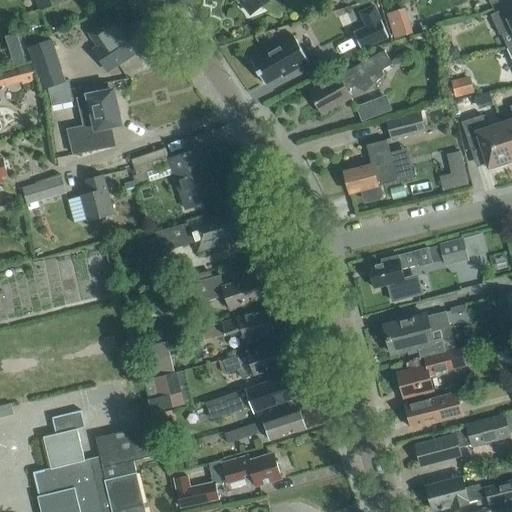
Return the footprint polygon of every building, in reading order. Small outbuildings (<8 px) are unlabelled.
[(62,0),(36,0),(40,10),(63,1),(62,0)] [(240,0),(251,14),(269,0),(240,0)] [(511,4),(491,15),(500,35),(501,34),(507,47),(511,44),(511,4)] [(367,27),(354,33),(361,49),(388,37),(381,21),(374,7),(360,13),(367,27)] [(412,34),(404,10),(389,14),(396,39),(412,34)] [(97,46),(107,66),(118,61),(119,64),(150,44),(135,22),(127,27),(118,14),(89,34),(97,46)] [(294,36),(267,51),(268,53),(253,62),(265,84),(281,75),(282,77),(309,62),(294,36)] [(66,76),(52,38),(30,46),(43,84),(66,76)] [(384,50),(353,68),(339,76),(338,74),(309,91),(322,115),(352,98),(347,90),(355,85),(365,92),(384,75),(382,70),(392,64),(384,50)] [(36,81),(32,66),(19,69),(23,85),(36,81)] [(472,93),(468,77),(451,81),(455,97),(472,93)] [(73,104),(70,90),(48,95),(51,109),(73,104)] [(85,133),(70,136),(75,156),(112,149),(107,128),(121,124),(113,90),(77,99),(85,133)] [(490,92),(474,97),(478,110),(494,105),(490,92)] [(387,112),(381,99),(357,108),(362,122),(387,112)] [(511,105),(510,106),(511,112),(511,120),(501,124),(511,158),(511,105)] [(511,158),(501,124),(488,129),(483,115),(462,122),(471,150),(482,147),(490,171),(507,165),(506,161),(511,160),(511,158)] [(425,134),(421,117),(387,125),(391,142),(425,134)] [(372,165),(344,173),(350,193),(362,190),(364,200),(368,202),(380,199),(382,195),(380,185),(398,180),(390,153),(387,140),(367,145),(372,165)] [(217,198),(200,149),(170,159),(187,208),(217,198)] [(137,174),(165,164),(160,150),(132,160),(137,174)] [(114,214),(103,175),(86,180),(90,193),(81,195),(88,221),(114,214)] [(28,204),(55,195),(51,180),(23,188),(28,204)] [(127,196),(136,193),(133,182),(124,184),(127,196)] [(240,233),(233,212),(212,219),(211,215),(188,223),(157,232),(164,252),(194,242),(198,252),(225,243),(224,239),(240,233)] [(469,260),(463,238),(439,244),(445,266),(469,260)] [(392,304),(419,297),(414,277),(405,280),(402,269),(419,264),(419,266),(432,263),(428,247),(382,260),(383,263),(369,267),(375,288),(387,285),(392,304)] [(253,276),(223,287),(220,275),(190,283),(195,304),(226,295),(230,309),(260,298),(253,276)] [(511,294),(501,298),(510,334),(511,333),(511,294)] [(267,309),(239,318),(202,327),(205,340),(226,334),(226,335),(237,332),(240,343),(246,341),(247,344),(259,340),(258,338),(275,333),(267,309)] [(421,356),(446,349),(443,336),(432,339),(430,330),(450,325),(446,311),(426,317),(426,314),(385,325),(392,353),(407,349),(408,353),(419,350),(421,356)] [(278,341),(232,357),(223,360),(227,372),(251,364),(255,374),(285,364),(278,341)] [(170,363),(166,344),(143,349),(147,368),(170,363)] [(429,373),(466,364),(461,348),(438,354),(440,362),(397,373),(404,398),(434,390),(429,373)] [(187,404),(179,372),(147,380),(155,413),(187,404)] [(289,374),(236,392),(206,403),(212,419),(251,406),(253,412),(297,397),(289,374)] [(463,414),(460,404),(457,392),(406,406),(412,428),(442,420),(449,418),(463,414)] [(0,417),(14,414),(11,403),(0,405),(0,417)] [(299,408),(244,427),(225,434),(228,443),(262,432),(262,430),(266,428),(270,440),(305,428),(299,408)] [(51,468),(33,472),(39,496),(37,496),(41,511),(146,511),(134,460),(153,456),(146,426),(142,426),(96,437),(100,456),(85,460),(78,429),(86,427),(82,410),(52,417),(56,434),(44,437),(51,468)] [(178,428),(174,410),(163,413),(166,426),(160,428),(164,443),(174,440),(171,429),(178,428)] [(454,435),(416,445),(422,465),(460,455),(458,446),(471,443),(472,446),(510,436),(504,414),(466,424),(467,427),(453,431),(454,435)] [(191,452),(200,449),(198,442),(189,444),(191,452)] [(256,485),(281,478),(276,461),(272,462),(270,454),(249,461),(248,457),(224,464),(227,477),(251,469),(256,485)] [(511,480),(484,487),(480,488),(479,484),(465,488),(462,476),(427,485),(433,510),(451,506),(451,507),(469,502),(468,501),(483,498),(482,497),(486,496),(490,510),(507,509),(511,507),(511,480)] [(181,508),(219,499),(215,483),(190,489),(187,477),(175,480),(181,508)]
